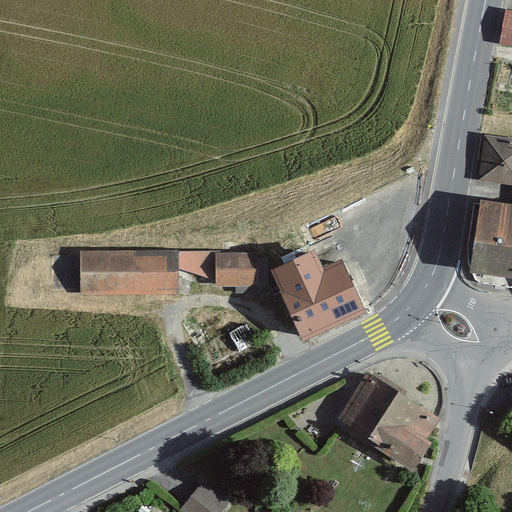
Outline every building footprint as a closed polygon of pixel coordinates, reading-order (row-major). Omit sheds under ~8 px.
[(511,13),(504,12),(499,43),(511,45),(511,13)] [(511,141),(483,139),(479,182),(511,185),(511,141)] [(511,200),(481,197),(472,266),(511,270),(511,200)] [(253,295),(253,247),(72,247),(72,295),(253,295)] [(363,320),(338,263),(320,271),(312,254),(270,273),(303,347),(363,320)] [(368,366),(336,412),(407,461),(439,415),(368,366)] [(223,511),(230,504),(199,480),(174,511),(223,511)]
